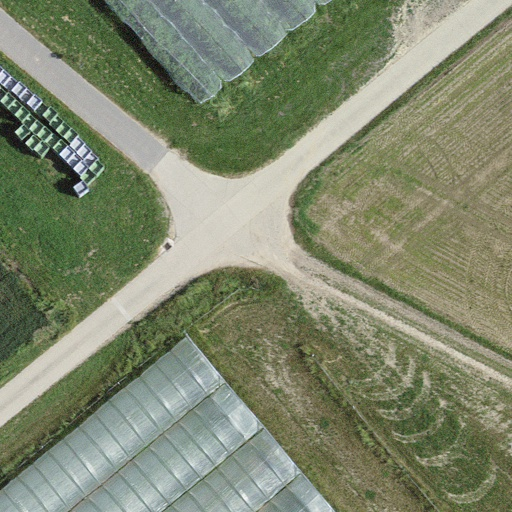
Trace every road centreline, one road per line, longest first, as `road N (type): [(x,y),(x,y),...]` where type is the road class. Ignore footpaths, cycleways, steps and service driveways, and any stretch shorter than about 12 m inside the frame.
road 1 (unclassified): [(488,0),(0,402)]
road 2 (track): [(0,27),(185,185),(217,223),(511,380)]
